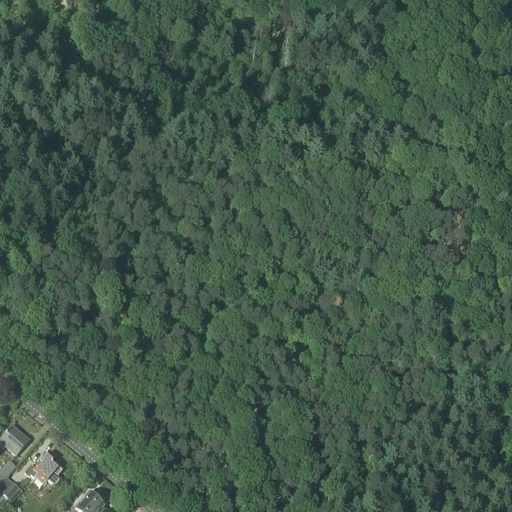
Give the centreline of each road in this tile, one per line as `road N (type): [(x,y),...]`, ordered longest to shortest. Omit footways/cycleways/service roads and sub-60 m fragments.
road 1 (residential): [(511,209),(474,0)]
road 2 (primary): [(155,511),(0,377)]
